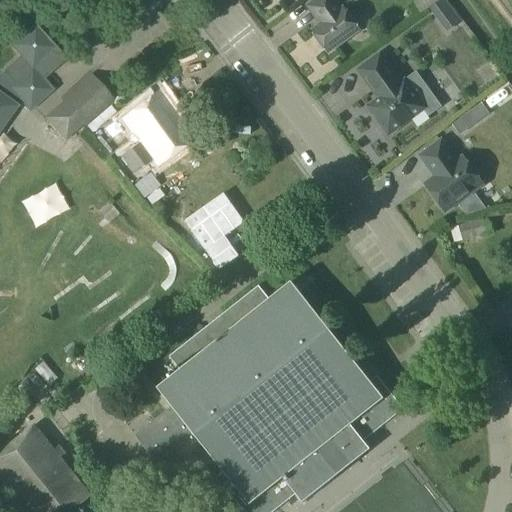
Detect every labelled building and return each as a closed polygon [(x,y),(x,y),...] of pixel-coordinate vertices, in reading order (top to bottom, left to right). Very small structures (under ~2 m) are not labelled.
[(318,0),(308,8),(321,26),(312,32),(327,53),(358,31),(342,10),(341,11),(332,0),(318,0)] [(0,127),(15,107),(19,103),(27,112),(49,92),(39,80),(63,59),(33,25),(9,46),(18,57),(0,73),(0,127)] [(430,28),(391,44),(396,58),(436,42),(430,28)] [(419,103),(430,95),(415,74),(401,84),(380,54),(357,71),(372,91),(374,89),(381,98),(368,108),(387,135),(424,109),(419,103)] [(43,116),(63,139),(80,123),(81,124),(110,100),(89,76),(60,100),(61,101),(43,116)] [(119,156),(131,173),(149,159),(154,166),(192,139),(158,92),(120,119),(137,143),(119,156)] [(439,140),(418,156),(429,170),(431,169),(436,175),(423,185),(443,212),(467,194),(469,196),(479,188),(478,186),(481,184),(475,176),(476,171),(472,165),(467,164),(461,157),(455,162),(439,140)] [(243,218),(221,190),(183,219),(220,266),(239,252),(224,233),(243,218)] [(456,227),(460,242),(490,233),(485,219),(456,227)] [(202,444),(236,487),(228,493),(243,511),(272,511),(294,495),(301,504),(368,451),(361,442),(403,409),(376,375),(369,381),(291,281),(269,299),(258,285),(168,356),(179,369),(157,387),(172,406),(202,444)] [(202,444),(172,406),(135,436),(165,474),(202,444)] [(0,452),(0,477),(27,511),(68,511),(90,495),(34,425),(0,452)]
